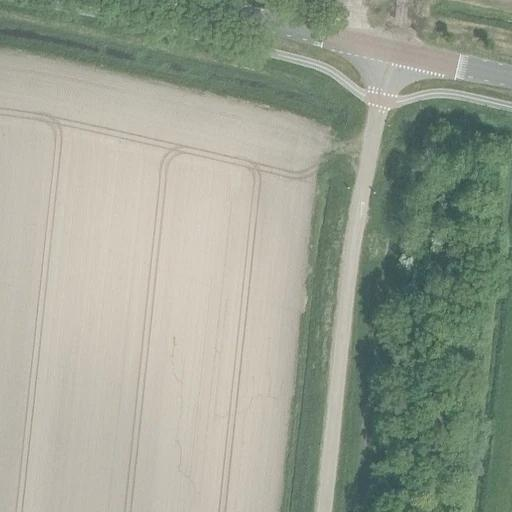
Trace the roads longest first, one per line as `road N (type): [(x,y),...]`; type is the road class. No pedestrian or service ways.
road 1 (unclassified): [(324,511),(355,225),(389,51)]
road 2 (secondary): [(389,51),(169,0)]
road 3 (secondary): [(511,80),(389,51)]
